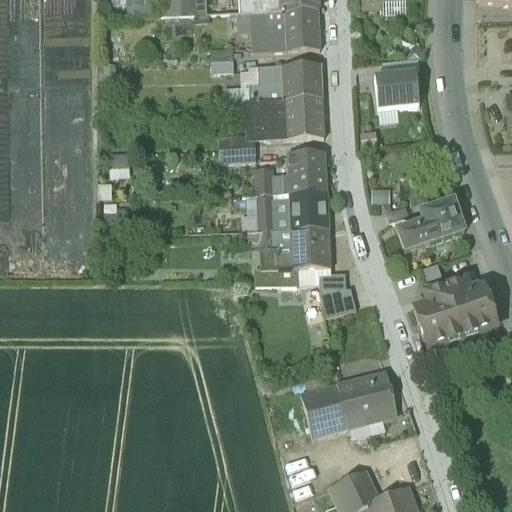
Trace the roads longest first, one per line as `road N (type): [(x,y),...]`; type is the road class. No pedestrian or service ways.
road 1 (residential): [(455,511),(350,171),(338,0)]
road 2 (residential): [(449,0),(451,86),(511,296)]
